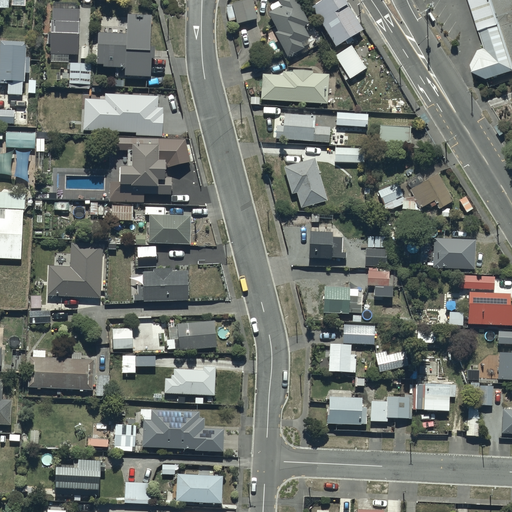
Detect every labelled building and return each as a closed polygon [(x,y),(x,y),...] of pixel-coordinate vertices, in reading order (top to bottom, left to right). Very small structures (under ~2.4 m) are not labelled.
[(278,0),(281,4),(267,11),(277,30),(274,32),(286,56),(304,47),(301,42),(310,37),(304,25),(310,22),(298,0),(278,0)] [(346,0),(318,0),(311,4),(337,45),(364,28),(346,0)] [(80,3),(51,2),(50,60),(69,61),(69,54),(79,54),(80,3)] [(253,2),(232,7),(237,28),(258,23),(253,2)] [(151,13),(126,12),(125,33),(98,31),(95,65),(124,67),(124,74),(147,75),(151,13)] [(511,64),(500,27),(479,33),(484,50),(478,52),(471,67),(473,76),(487,81),(511,73),(511,64)] [(27,40),(0,40),(0,43),(0,80),(8,81),(8,94),(23,94),(23,82),(25,82),(25,72),(30,72),(30,56),(26,56),(27,40)] [(352,45),(335,55),(350,79),(367,68),(352,45)] [(92,64),(70,62),(70,72),(63,72),(63,78),(70,79),(69,82),(91,84),(92,64)] [(282,74),(263,72),(261,98),(327,103),(329,73),(313,72),(313,70),(292,68),(292,71),(282,70),(282,74)] [(157,107),(157,96),(104,93),(104,98),(84,97),(82,130),(161,135),(163,107),(157,107)] [(26,108),(18,107),(17,120),(26,120),(26,108)] [(15,110),(0,109),(0,122),(14,123),(15,110)] [(370,114),(337,111),(336,125),(368,128),(370,114)] [(316,115),(284,112),(283,125),(276,124),(275,139),(329,143),(330,126),(315,125),(316,115)] [(411,129),(381,129),(380,149),(411,149),(411,129)] [(35,133),(7,132),(6,147),(35,148),(35,133)] [(53,132),(37,132),(37,151),(45,152),(45,138),(53,139),(53,132)] [(184,139),(114,137),(114,148),(131,148),(130,167),(123,166),(123,181),(133,181),(133,192),(172,193),(172,178),(166,178),(163,167),(189,160),(184,139)] [(366,149),(335,151),(336,168),(367,166),(366,149)] [(315,157),(285,166),(293,193),(297,192),(302,208),(329,200),(315,157)] [(399,181),(380,189),(387,207),(393,207),(404,203),(404,208),(418,209),(435,200),(440,209),(454,200),(438,174),(412,188),(416,195),(405,194),(399,181)] [(111,180),(85,180),(85,193),(76,193),(76,201),(111,201),(111,180)] [(26,192),(0,191),(0,207),(26,208),(26,192)] [(134,204),(112,203),(111,220),(133,221),(134,204)] [(0,258),(22,258),(22,210),(5,210),(5,217),(0,217),(0,258)] [(191,215),(151,214),(150,242),(190,243),(191,215)] [(333,231),(310,230),(308,258),(331,259),(333,231)] [(474,269),(475,239),(434,237),(432,267),(474,269)] [(101,243),(71,243),(70,265),(49,265),(48,294),(100,296),(101,243)] [(128,243),(109,243),(109,254),(128,254),(128,243)] [(388,248),(366,247),(365,264),(387,265),(388,248)] [(154,271),(143,271),(144,300),(189,299),(189,269),(172,270),(172,266),(154,267),(154,271)] [(390,270),(369,270),(369,286),(390,286),(390,270)] [(495,276),(460,273),(459,287),(495,290),(495,276)] [(351,286),(325,285),(324,312),(350,313),(351,286)] [(378,287),(378,289),(377,296),(383,296),(383,305),(396,305),(396,297),(398,297),(398,287),(378,287)] [(511,298),(475,297),(473,325),(511,327),(511,298)] [(51,310),(29,310),(29,323),(51,323),(51,310)] [(463,312),(450,312),(449,324),(463,325),(463,312)] [(178,325),(169,326),(170,339),(167,339),(168,349),(180,348),(180,350),(217,347),(215,320),(178,323),(178,325)] [(377,325),(344,322),(343,342),(375,344),(377,325)] [(133,327),(113,327),(113,348),(134,348),(133,327)] [(511,330),(499,330),(499,343),(511,343),(511,330)] [(331,343),(330,343),(328,372),(356,373),(356,355),(351,355),(352,344),(331,343)] [(33,355),(29,355),(29,386),(59,387),(59,394),(66,394),(66,388),(93,389),(94,358),(81,357),(81,352),(72,352),(72,357),(46,356),(46,350),(34,350),(33,355)] [(387,350),(376,353),(380,373),(410,366),(406,350),(388,354),(387,350)] [(511,351),(501,351),(499,378),(511,378),(511,351)] [(204,369),(174,368),(174,375),(172,375),(172,378),(166,378),(165,392),(215,395),(216,366),(204,366),(204,369)] [(432,372),(417,371),(417,380),(432,380),(432,372)] [(109,374),(97,374),(97,396),(109,396),(109,374)] [(3,397),(4,378),(0,377),(0,423),(10,424),(11,398),(3,397)] [(451,383),(425,382),(423,410),(450,412),(451,383)] [(492,405),(493,385),(480,385),(479,405),(492,405)] [(411,396),(387,395),(386,417),(410,418),(411,396)] [(363,398),(329,396),(327,423),(362,426),(362,423),(367,423),(368,406),(362,405),(363,398)] [(388,400),(371,400),(371,421),(388,421),(388,400)] [(511,407),(502,407),(501,433),(511,433),(511,407)] [(198,411),(151,410),(151,421),(142,421),(142,447),(221,449),(221,430),(205,429),(205,417),(198,417),(198,411)] [(448,415),(421,415),(421,423),(448,423),(448,415)] [(481,418),(467,418),(467,436),(482,435),(481,418)] [(134,424),(115,423),(115,450),(133,450),(134,424)] [(40,430),(31,430),(31,443),(40,443),(40,430)] [(78,466),(57,466),(56,494),(99,495),(100,459),(78,458),(78,466)] [(175,474),(175,464),(162,464),(162,474),(175,474)] [(223,476),(178,474),(177,501),(222,502),(223,476)] [(125,481),(125,483),(125,502),(152,503),(152,481),(125,481)]
